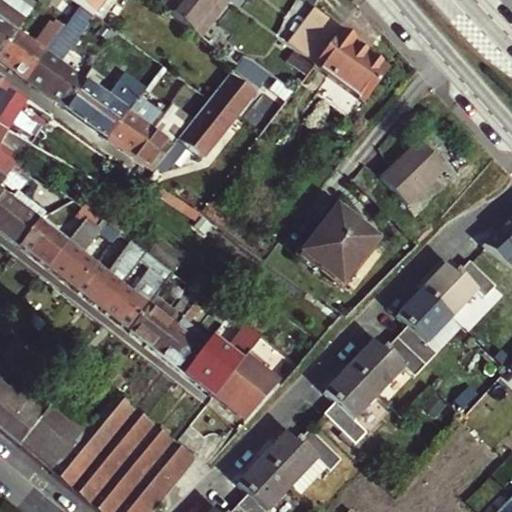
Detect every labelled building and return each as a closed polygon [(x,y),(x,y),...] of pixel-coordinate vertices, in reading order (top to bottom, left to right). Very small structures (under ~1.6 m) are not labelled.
[(34,11),(17,0),(0,0),(0,2),(27,21),(34,11)] [(74,0),(80,4),(97,16),(108,0),(74,0)] [(194,31),(218,0),(154,0),(166,9),(194,31)] [(199,35),(226,0),(218,0),(194,31),(199,35)] [(0,59),(19,33),(27,21),(0,2),(0,59)] [(322,13),(314,7),(288,42),(316,64),(342,30),(343,29),(322,13)] [(0,60),(27,79),(46,52),(59,33),(70,17),(64,13),(56,24),(50,20),(34,43),(19,33),(0,59),(0,60)] [(78,23),(70,17),(59,33),(67,38),(78,23)] [(314,66),(351,94),(377,60),(357,45),(358,43),(342,30),(316,64),(314,66)] [(67,38),(59,33),(46,52),(57,61),(72,41),(67,38)] [(46,52),(27,79),(64,106),(84,79),(57,61),(46,52)] [(377,60),(351,94),(364,103),(390,69),(377,60)] [(84,79),(64,106),(101,132),(109,138),(128,111),(121,106),(126,97),(128,98),(140,80),(127,71),(109,97),(84,79)] [(197,122),(193,119),(188,126),(177,140),(203,159),(254,93),(232,77),(215,98),(211,96),(209,99),(203,107),(206,110),(197,122)] [(0,132),(2,134),(28,99),(18,92),(0,79),(0,132)] [(139,96),(128,111),(109,138),(135,156),(165,114),(139,96)] [(34,104),(28,99),(2,134),(10,138),(34,104)] [(167,112),(165,114),(135,156),(154,170),(177,140),(188,126),(174,116),(179,108),(173,104),(167,112)] [(179,108),(174,116),(188,126),(193,119),(179,108)] [(0,172),(1,173),(6,178),(6,177),(11,171),(12,169),(0,159),(0,136),(2,134),(0,132),(0,172)] [(0,151),(10,138),(2,134),(0,136),(0,151)] [(418,143),(380,182),(408,210),(446,172),(418,143)] [(21,178),(11,171),(6,177),(17,184),(21,178)] [(13,190),(8,197),(41,222),(43,219),(45,215),(13,190)] [(0,195),(0,232),(20,248),(41,222),(8,197),(3,193),(0,195)] [(76,203),(61,210),(69,216),(73,211),(85,221),(91,213),(78,204),(76,203)] [(111,241),(118,233),(103,223),(91,213),(85,221),(74,236),(86,245),(98,231),(111,241)] [(342,215),(297,258),(316,278),(319,275),(339,294),(381,254),(342,215)] [(511,219),(497,234),(511,250),(511,219)] [(57,234),(41,222),(20,248),(47,269),(68,243),(57,234)] [(511,250),(497,234),(484,245),(511,268),(511,250)] [(94,263),(68,243),(47,269),(74,290),(94,263)] [(121,272),(128,278),(147,254),(133,244),(127,253),(133,258),(121,272)] [(147,254),(128,278),(135,283),(147,269),(167,284),(175,274),(147,254)] [(122,285),(94,263),(74,290),(74,291),(102,312),(122,285)] [(422,291),(452,319),(476,294),(484,301),(495,289),(469,264),(460,273),(458,275),(447,265),(422,291)] [(150,307),(122,285),(102,312),(126,331),(129,334),(150,307)] [(150,307),(129,334),(155,354),(156,354),(176,328),(183,320),(195,306),(203,295),(198,291),(196,290),(177,314),(156,299),(150,307)] [(406,328),(403,331),(395,339),(425,367),(436,356),(426,346),(452,319),(422,291),(396,318),(406,328)] [(195,306),(183,320),(189,325),(201,311),(195,306)] [(231,315),(222,308),(214,318),(223,325),(231,315)] [(204,350),(176,328),(156,354),(181,374),(184,376),(204,350)] [(204,350),(184,376),(206,394),(211,398),(247,351),(260,336),(251,329),(241,342),(243,343),(233,355),(213,339),(204,350)] [(375,340),(349,367),(378,396),(404,369),(414,379),(425,367),(395,339),(387,348),(385,350),(375,340)] [(76,343),(67,353),(81,365),(90,354),(76,343)] [(265,364),(247,351),(211,398),(242,421),(274,380),(261,369),(265,364)] [(324,394),(333,404),(331,406),(322,415),(355,446),(366,435),(353,422),(378,396),(349,367),(324,394)] [(117,400),(100,386),(89,400),(105,414),(90,432),(55,402),(49,409),(38,399),(22,386),(12,398),(0,387),(0,434),(69,493),(92,511),(151,511),(193,462),(167,441),(142,421),(137,417),(117,400)] [(287,432),(261,458),(291,487),(317,461),(329,473),(341,461),(309,430),(299,440),(297,442),(287,432)] [(246,495),(244,497),(236,506),(242,511),(267,511),(291,487),(261,458),(236,484),(246,495)] [(511,511),(511,497),(498,511),(511,511)]
